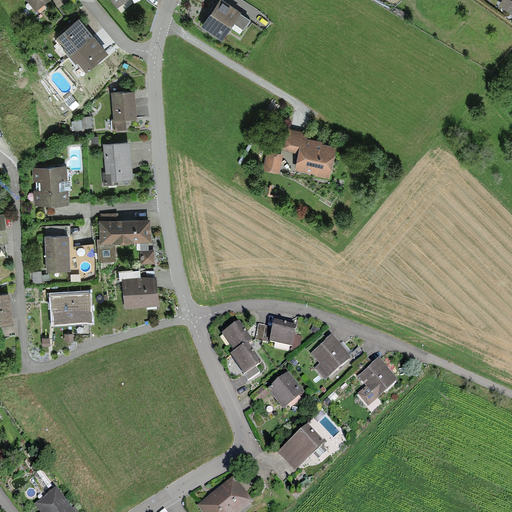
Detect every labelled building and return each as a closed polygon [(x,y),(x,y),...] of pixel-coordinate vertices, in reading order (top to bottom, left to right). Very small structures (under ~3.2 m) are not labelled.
[(27,0),(36,10),(48,0),(27,0)] [(242,10),(227,0),(217,0),(201,25),(222,39),(233,22),(243,29),(251,18),(241,11),(242,10)] [(511,0),(500,0),(498,4),(511,12),(511,0)] [(86,70),(109,51),(79,16),(57,35),(58,36),(56,38),(83,71),(86,69),(86,70)] [(126,118),(138,117),(135,88),(111,90),(114,118),(112,118),(113,130),(127,128),(126,118)] [(73,95),(66,100),(71,108),(78,102),(73,95)] [(92,127),(91,115),(82,116),(82,117),(83,128),(92,127)] [(83,128),(82,117),(80,117),(72,121),(73,130),(83,129),(83,128)] [(299,152),(295,168),(316,172),(315,175),(330,178),(337,145),(323,142),(324,140),(307,137),(308,132),(289,127),(284,149),(299,152)] [(99,143),(99,135),(90,136),(90,143),(99,143)] [(113,180),(134,178),(130,140),(104,142),(106,171),(103,171),(104,184),(113,183),(113,180)] [(263,169),(279,173),(284,153),(267,149),(263,169)] [(35,204),(70,202),(68,164),(32,166),(33,180),(36,180),(37,188),(34,188),(35,204)] [(4,211),(0,211),(0,241),(9,241),(4,211)] [(151,217),(99,219),(100,238),(98,238),(99,262),(117,261),(116,243),(140,242),(140,249),(141,249),(149,249),(149,241),(152,241),(151,217)] [(46,225),(47,232),(66,232),(66,224),(46,225)] [(70,233),(45,234),(47,270),(71,269),(71,258),(97,253),(95,243),(70,247),(70,233)] [(141,249),(141,263),(155,262),(155,249),(149,249),(141,249)] [(122,280),(125,307),(160,304),(157,275),(141,276),(140,269),(133,270),(133,268),(119,270),(120,280),(122,280)] [(90,290),(51,293),(54,324),(92,321),(90,290)] [(0,323),(14,322),(11,291),(0,292),(0,323)] [(270,342),(293,347),(295,335),(297,326),(274,321),(273,328),(270,342)] [(239,322),(222,334),(235,353),(248,344),(252,341),(239,322)] [(270,342),(273,328),(259,325),(256,340),(270,343),(270,342)] [(311,332),(317,335),(320,329),(313,326),(311,332)] [(303,337),(295,335),(293,347),(292,351),(301,346),(303,337)] [(332,336),(311,354),(320,364),(315,368),(325,380),(351,358),(332,336)] [(235,353),(231,356),(244,375),(256,367),(262,363),(248,344),(235,353)] [(379,359),(358,377),(366,387),(358,394),(369,407),(399,381),(379,359)] [(260,373),(256,367),(244,375),(248,381),(260,373)] [(268,390),(284,410),(305,393),(289,373),(268,390)] [(263,386),(250,397),(257,406),(270,395),(263,386)] [(317,392),(322,396),(325,392),(321,388),(317,392)] [(324,402),(329,407),(333,403),(328,398),(324,402)] [(308,425),(278,454),(295,471),(325,443),(308,425)] [(49,485),(40,473),(34,477),(43,490),(49,485)] [(234,477),(197,506),(202,511),(241,511),(253,502),(234,477)] [(78,511),(75,506),(72,508),(57,488),(35,504),(40,511),(78,511)]
